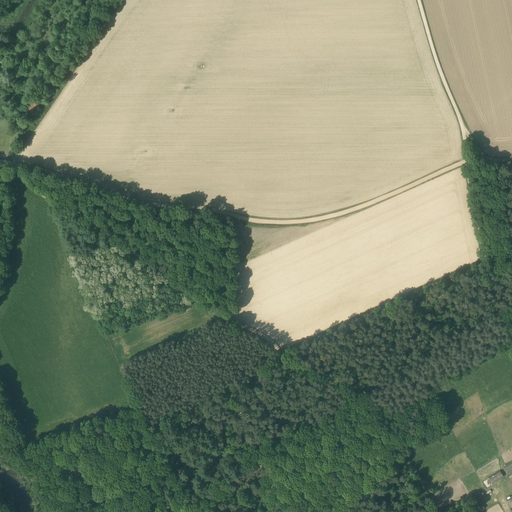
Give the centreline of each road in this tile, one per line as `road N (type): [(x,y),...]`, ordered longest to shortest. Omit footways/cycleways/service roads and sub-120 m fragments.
road 1 (track): [(293,511),(260,453),(263,392),(278,346),(70,217),(1,161)]
road 2 (track): [(1,161),(148,205),(270,222),(356,208),(467,156)]
road 3 (track): [(469,159),(495,298),(511,328)]
road 4 (track): [(467,156),(418,0)]
